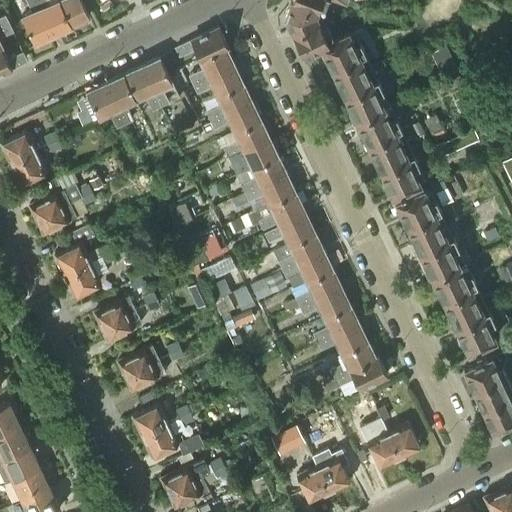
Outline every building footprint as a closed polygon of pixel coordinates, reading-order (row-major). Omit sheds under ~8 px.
[(34,41),(52,32),(37,0),(27,0),(33,10),(22,15),(34,41)] [(37,0),(52,32),(70,23),(59,0),(37,0)] [(59,0),(70,23),(89,14),(82,0),(59,0)] [(311,12),(316,13),(320,1),(323,2),(324,0),(289,0),(284,14),(287,19),(300,12),(306,14),(311,12)] [(300,12),(287,19),(303,52),(321,43),(320,42),(331,37),(325,25),(322,26),(316,13),(311,12),(306,14),(300,12)] [(0,24),(9,21),(5,13),(0,15),(0,24)] [(0,34),(13,29),(9,21),(0,24),(0,44),(1,44),(0,41),(0,34)] [(219,23),(190,38),(190,39),(176,46),(179,53),(194,46),(199,57),(228,42),(219,23)] [(320,42),(321,43),(340,83),(354,76),(352,72),(365,66),(359,55),(363,53),(358,42),(354,44),(347,30),(332,38),(331,37),(320,42)] [(229,43),(228,42),(199,57),(204,67),(189,74),(193,81),(208,74),(234,62),(226,45),(229,43)] [(444,43),(431,50),(442,74),(456,67),(444,43)] [(1,44),(0,44),(0,69),(26,57),(22,49),(7,56),(1,44)] [(159,54),(141,63),(160,103),(168,99),(161,84),(172,79),(159,54)] [(234,62),(208,74),(193,81),(197,91),(212,83),(216,92),(243,80),(234,62)] [(160,103),(141,63),(123,71),(135,97),(145,92),(152,107),(160,103)] [(356,116),(357,118),(383,105),(376,90),(380,88),(375,78),(371,80),(365,66),(352,72),(354,76),(340,83),(351,105),(349,109),(352,115),(356,116)] [(123,71),(105,80),(124,121),(132,117),(125,102),(135,97),(123,71)] [(429,87),(432,94),(439,91),(463,82),(459,71),(435,82),(436,83),(429,87)] [(124,121),(105,80),(86,89),(93,104),(98,115),(109,109),(116,124),(124,121)] [(210,118),(251,98),(243,80),(216,92),(221,103),(207,110),(210,118)] [(260,116),(251,98),(210,118),(214,125),(229,118),(234,128),(260,116)] [(93,104),(82,110),(77,112),(82,122),(98,115),(93,104)] [(390,119),(383,105),(357,118),(357,119),(356,123),(359,129),(363,130),(374,153),(388,146),(390,150),(402,144),(395,129),(399,127),(394,117),(390,119)] [(435,112),(423,118),(427,126),(432,123),(439,120),(436,113),(435,112)] [(269,134),(260,116),(234,128),(239,139),(224,146),(228,154),(269,134)] [(413,133),(422,128),(418,119),(409,123),(413,133)] [(432,123),(427,126),(432,135),(444,129),(439,120),(432,123)] [(473,127),(466,130),(471,141),(478,137),(473,127)] [(10,160),(36,147),(27,128),(1,140),(5,149),(4,152),(6,156),(9,158),(10,160)] [(47,142),(58,137),(55,130),(44,136),(47,142)] [(466,130),(458,134),(463,144),(471,141),(466,130)] [(247,154),(251,164),(277,152),(269,134),(228,154),(231,161),(247,154)] [(458,134),(451,137),(456,148),(463,144),(458,134)] [(58,137),(47,142),(50,149),(61,143),(58,137)] [(451,137),(443,141),(448,152),(456,148),(451,137)] [(443,141),(436,144),(441,155),(448,152),(443,141)] [(392,190),(393,193),(419,180),(412,165),(416,163),(411,153),(407,155),(402,144),(390,150),(388,146),(374,153),(387,180),(385,183),(388,190),(392,190)] [(36,147),(10,160),(11,162),(10,165),(12,169),(16,170),(20,179),(45,167),(36,147)] [(277,152),(251,164),(236,172),(245,190),(286,170),(277,152)] [(511,154),(501,160),(505,168),(511,164),(511,154)] [(78,187),(75,180),(70,170),(63,174),(62,173),(57,176),(62,186),(29,202),(36,216),(70,200),(92,189),(88,182),(78,187)] [(264,190),(269,200),(295,188),(286,170),(245,190),(249,197),(264,190)] [(445,185),(453,200),(464,195),(454,172),(452,173),(434,181),(430,182),(434,190),(445,185)] [(169,181),(166,174),(155,179),(158,186),(169,181)] [(94,187),(102,183),(98,175),(90,179),(94,187)] [(429,201),(422,186),(396,199),(397,201),(395,204),(398,211),(402,211),(415,239),(429,232),(428,228),(440,222),(434,211),(438,209),(433,199),(429,201)] [(269,200),(247,211),(253,222),(253,223),(260,220),(263,226),(278,219),(280,223),(305,210),(304,207),(295,188),(269,200)] [(43,230),(77,214),(87,208),(84,203),(96,197),(92,189),(70,200),(36,216),(43,230)] [(249,197),(245,190),(232,196),(236,204),(249,197)] [(188,199),(173,206),(179,221),(194,214),(188,199)] [(452,205),(444,209),(450,220),(457,217),(452,205)] [(280,223),(265,231),(269,238),(284,231),(289,241),(314,229),(305,210),(280,223)] [(235,230),(253,222),(247,211),(229,220),(231,225),(233,224),(235,230)] [(90,222),(71,230),(76,241),(95,232),(90,222)] [(431,272),(432,274),(458,261),(452,247),(456,245),(451,234),(447,236),(440,222),(428,228),(429,232),(415,239),(426,262),(424,265),(427,271),(431,272)] [(495,225),(483,231),(487,239),(499,233),(495,225)] [(274,249),(279,259),(282,267),(323,247),(314,229),(289,241),(274,249)] [(200,239),(207,256),(222,250),(215,233),(200,239)] [(262,233),(254,237),(259,247),(267,244),(262,233)] [(198,235),(183,241),(191,262),(207,256),(200,239),(198,235)] [(64,272),(90,259),(81,240),(55,252),(59,261),(58,264),(60,269),(63,270),(64,272)] [(101,254),(112,248),(109,242),(98,248),(101,254)] [(332,265),(323,247),(282,267),(286,274),(287,274),(292,284),(306,278),(332,265)] [(90,259),(64,272),(65,274),(64,277),(66,281),(69,282),(73,291),(99,278),(90,259)] [(438,286),(449,309),(463,302),(465,305),(477,299),(470,285),(474,284),(469,273),(465,275),(458,261),(432,274),(433,276),(431,279),(434,285),(438,286)] [(503,274),(511,270),(511,261),(500,267),(503,274)] [(340,283),(332,265),(306,278),(311,288),(296,295),(300,303),(340,283)] [(141,275),(130,280),(133,288),(145,283),(141,275)] [(224,278),(210,284),(217,298),(227,293),(230,291),(224,278)] [(250,284),(257,297),(269,292),(263,278),(250,284)] [(349,301),(340,283),(300,303),(303,310),(319,303),(324,314),(349,301)] [(244,285),(232,291),(241,309),(253,304),(244,285)] [(143,295),(146,301),(157,296),(154,290),(143,295)] [(101,323),(135,306),(127,293),(94,309),(101,323)] [(213,299),(220,313),(228,309),(233,306),(227,293),(217,298),(213,299)] [(146,301),(149,308),(160,302),(157,296),(146,301)] [(463,302),(449,309),(468,348),(494,336),(488,321),(492,319),(486,309),(483,311),(477,299),(465,305),(463,302)] [(349,301),(324,314),(328,324),(313,331),(317,339),(358,319),(349,301)] [(135,306),(101,323),(108,337),(141,320),(135,306)] [(227,328),(234,325),(254,316),(250,307),(232,316),(228,309),(220,313),(227,328)] [(366,338),(358,319),(317,339),(321,347),(336,339),(341,350),(366,338)] [(239,334),(231,337),(234,345),(243,341),(239,334)] [(374,354),(366,338),(341,350),(346,360),(331,367),(335,375),(378,354),(378,353),(374,354)] [(167,345),(169,351),(181,345),(178,339),(167,345)] [(118,359),(125,372),(159,356),(152,343),(118,359)] [(181,345),(169,351),(172,357),(183,352),(181,345)] [(502,348),(464,367),(492,425),(511,415),(511,391),(509,393),(505,383),(508,381),(499,362),(495,364),(494,361),(506,356),(502,348)] [(335,375),(338,383),(355,375),(360,385),(387,372),(378,354),(335,375)] [(159,356),(125,372),(131,386),(165,370),(159,356)] [(198,370),(201,378),(210,374),(206,366),(198,370)] [(152,390),(139,396),(142,402),(154,396),(152,390)] [(0,429),(19,421),(8,398),(0,402),(0,429)] [(142,433),(168,420),(159,403),(158,401),(133,413),(137,422),(136,425),(138,429),(141,430),(142,433)] [(178,415),(190,410),(187,404),(176,409),(178,415)] [(376,407),(381,418),(388,415),(383,404),(376,407)] [(177,440),(173,432),(185,426),(183,420),(192,416),(190,410),(178,415),(168,420),(142,433),(143,435),(142,438),(144,442),(147,443),(151,452),(177,440)] [(387,429),(399,454),(420,444),(407,419),(387,429)] [(0,457),(29,443),(19,421),(0,429),(0,457)] [(271,435),(280,452),(304,440),(296,423),(271,435)] [(379,464),(399,454),(387,429),(366,439),(379,464)] [(183,452),(204,442),(198,430),(177,440),(183,452)] [(40,465),(29,443),(0,457),(0,470),(5,481),(12,478),(40,465)] [(317,463),(329,488),(350,478),(337,453),(317,463)] [(161,475),(168,489),(202,473),(223,463),(220,457),(206,463),(203,456),(161,475)] [(216,474),(226,469),(223,463),(212,468),(216,474)] [(308,498),(329,488),(317,463),(296,473),(308,498)] [(50,486),(40,465),(12,478),(23,499),(50,486)] [(208,487),(207,483),(202,473),(168,489),(174,503),(208,487)] [(511,511),(511,481),(498,488),(509,511),(511,511)] [(53,511),(52,510),(60,507),(50,486),(23,499),(13,503),(17,511),(53,511)] [(509,511),(498,488),(484,495),(492,511),(509,511)] [(473,511),(468,502),(454,509),(455,511),(473,511)]
